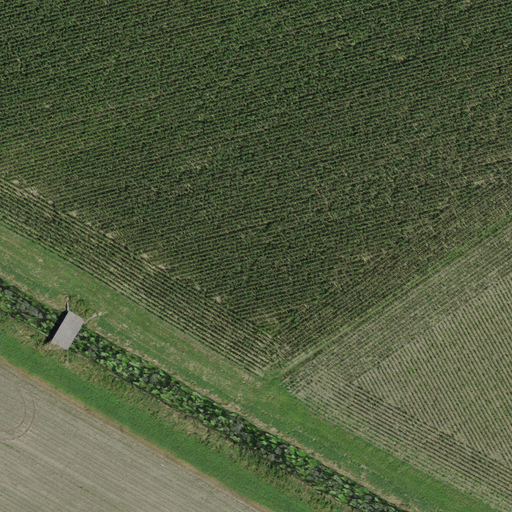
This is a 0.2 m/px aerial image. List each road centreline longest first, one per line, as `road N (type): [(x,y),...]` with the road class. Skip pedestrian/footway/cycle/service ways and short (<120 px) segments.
road 1 (track): [(48,368),(87,295),(462,511)]
road 2 (track): [(0,341),(299,511)]
